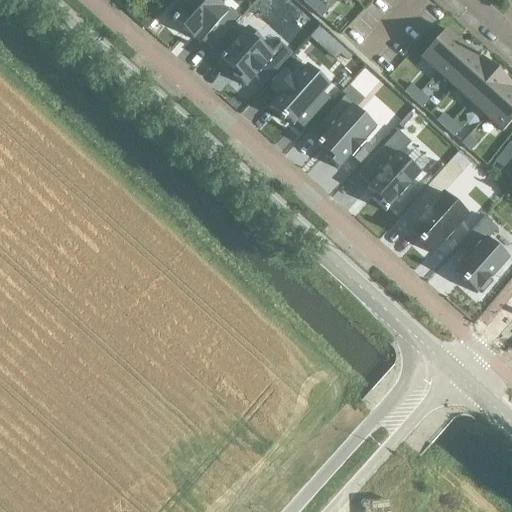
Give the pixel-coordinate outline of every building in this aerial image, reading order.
[(230,8),(225,13),(221,8),(222,7),(214,0),(187,0),(185,3),(182,0),(167,17),(172,21),(171,22),(174,24),(174,23),(193,40),(194,38),(200,43),(201,42),(211,50),(240,18),(230,8)] [(319,2),(316,0),(305,0),(304,2),(312,10),(313,10),(319,2)] [(319,2),(313,10),(312,10),(322,18),(328,10),(319,2)] [(462,45),(446,30),(420,58),(437,73),(462,45)] [(254,35),(227,65),(245,81),(272,51),(254,35)] [(476,57),(462,45),(437,73),(453,88),(480,58),(478,55),(476,57)] [(496,72),(480,58),(453,88),(469,102),(496,72)] [(279,96),(269,108),(280,118),(279,119),(283,122),(285,119),(293,126),(296,123),(299,120),(306,127),(330,100),(323,93),(329,86),(307,66),(292,82),(287,78),(274,92),(279,96)] [(511,86),(496,72),(469,102),(485,117),(511,86)] [(421,94),(412,85),(405,93),(414,101),(421,94)] [(511,120),(511,86),(485,117),(502,132),(511,120)] [(430,102),(421,94),(414,101),(423,109),(430,102)] [(326,134),(316,145),(326,154),(323,157),(337,169),(350,156),(352,157),(364,143),(363,141),(375,127),(352,107),(354,105),(344,96),(317,126),(326,134)] [(453,122),(444,114),(437,122),(446,130),(453,122)] [(462,130),(453,122),(446,130),(455,138),(462,130)] [(470,151),(477,144),(468,136),(461,143),(470,151)] [(511,155),(511,146),(509,144),(502,153),(509,159),(511,155)] [(381,149),(358,175),(370,185),(366,189),(374,196),(371,199),(385,212),(396,200),(409,186),(420,173),(397,153),(392,159),(381,149)] [(509,159),(502,153),(494,162),(502,169),(509,159)] [(437,201),(411,231),(428,247),(455,217),(437,201)] [(470,256),(454,274),(462,281),(461,282),(465,285),(465,284),(476,294),(479,291),(482,294),(493,282),(490,279),(508,258),(487,239),(497,229),(484,217),(458,245),(470,256)]
